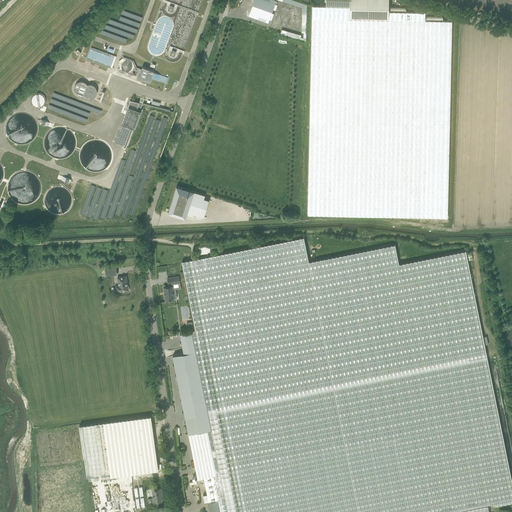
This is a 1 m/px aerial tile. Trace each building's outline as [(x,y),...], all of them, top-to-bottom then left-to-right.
[(277,5),(274,4),(275,0),(274,0),(253,0),(249,12),(248,16),(267,23),(269,19),(272,9),(275,10),(277,5)] [(325,0),(326,6),(312,6),(308,213),(448,218),(452,21),(425,21),(425,13),(389,12),(388,0),(325,0)] [(112,68),(116,56),(91,47),(87,59),(112,68)] [(133,69),(140,72),(138,78),(150,83),(151,78),(166,84),(168,78),(154,72),(154,71),(142,66),(141,69),(137,67),(134,61),(124,57),(120,61),(119,61),(118,65),(119,66),(120,70),(124,71),(124,72),(132,74),(133,69)] [(90,99),(95,98),(96,95),(97,92),(97,90),(96,87),(93,85),(90,85),(87,86),(84,83),(81,82),(78,82),(76,84),(74,86),(74,89),(75,93),(77,95),(81,96),(84,95),(86,98),(90,99)] [(68,106),(71,113),(79,115),(83,113),(85,106),(82,101),(77,100),(70,103),(66,102),(62,93),(56,92),(51,94),(49,101),(52,107),(58,108),(65,106),(68,106)] [(46,100),(46,99),(45,98),(45,96),(44,95),(43,94),(41,93),(40,93),(38,93),(37,93),(35,93),(34,94),(33,95),(32,96),(31,97),(31,99),(31,100),(31,102),(31,103),(32,104),(33,105),(34,107),(35,107),(38,108),(39,108),(41,108),(42,107),(43,106),(44,105),(45,104),(46,102),(46,100)] [(126,149),(127,146),(133,129),(134,129),(141,111),(140,111),(143,103),(139,101),(139,102),(130,100),(115,142),(123,145),(123,147),(126,149)] [(176,186),(168,213),(185,219),(187,214),(193,216),(193,214),(199,197),(204,199),(205,195),(176,186)] [(184,355),(173,357),(188,436),(190,436),(197,479),(204,478),(208,502),(207,502),(209,511),(462,511),(511,502),(511,476),(466,252),(400,265),(395,245),(309,263),(303,238),(182,262),(196,329),(180,333),(184,355)] [(218,245),(197,248),(198,255),(219,252),(218,245)] [(117,268),(105,270),(106,276),(117,275),(117,268)] [(126,276),(117,277),(119,286),(115,286),(116,292),(119,291),(120,292),(128,290),(128,289),(129,289),(128,286),(126,276)] [(172,284),(174,283),(180,282),(179,276),(167,278),(168,284),(169,284),(169,286),(163,287),(165,300),(174,299),(173,294),(176,293),(175,289),(173,289),(172,284)] [(151,416),(79,425),(87,480),(158,470),(151,416)] [(76,427),(35,432),(39,465),(80,460),(76,427)] [(153,498),(152,498),(152,502),(162,501),(161,496),(162,496),(161,488),(152,489),(153,498)]
